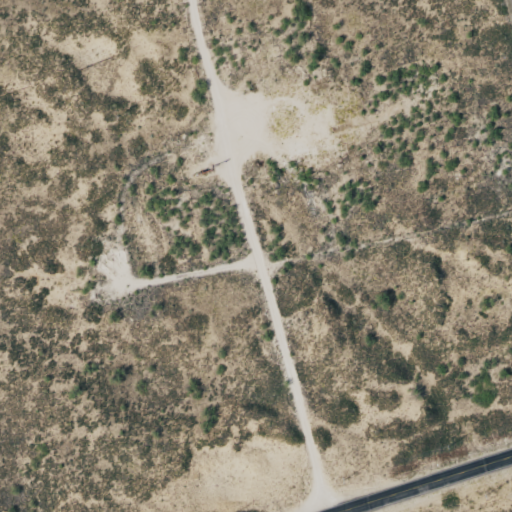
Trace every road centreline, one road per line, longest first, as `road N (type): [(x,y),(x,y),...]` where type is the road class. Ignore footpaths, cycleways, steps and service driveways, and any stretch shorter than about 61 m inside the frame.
road 1 (track): [(316,470),(296,435),(286,349),(201,87),(201,0)]
road 2 (secondary): [(321,511),(511,452)]
